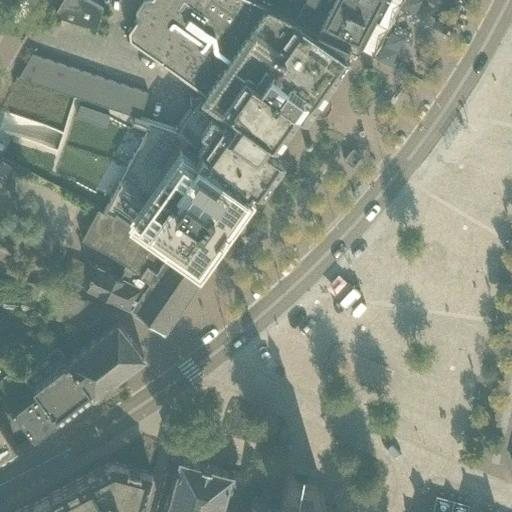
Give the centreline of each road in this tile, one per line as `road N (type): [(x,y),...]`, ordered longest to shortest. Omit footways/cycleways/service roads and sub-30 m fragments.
road 1 (residential): [(211,353),(315,263),(378,194),(459,85),(507,0)]
road 2 (residential): [(0,482),(113,423),(211,353)]
road 3 (residential): [(417,459),(231,376),(211,353)]
